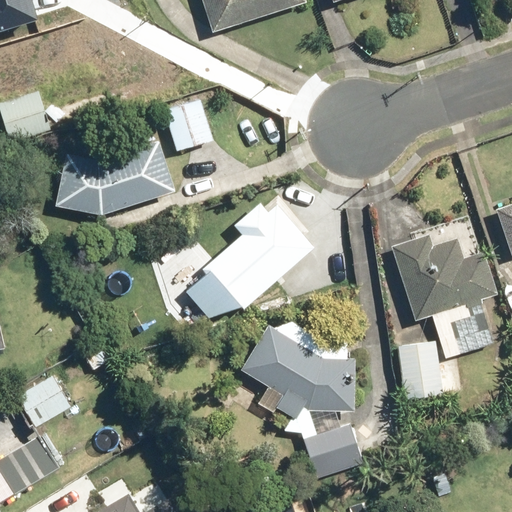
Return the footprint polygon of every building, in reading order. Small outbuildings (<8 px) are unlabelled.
[(0,0),(0,33),(39,23),(32,0),(0,0)] [(312,0),(205,0),(215,32),(313,2),(312,0)] [(43,89),(0,103),(0,107),(12,143),(56,129),(43,89)] [(207,98),(168,107),(178,149),(217,140),(207,98)] [(110,157),(67,152),(60,206),(110,212),(180,188),(162,138),(110,157)] [(244,231),(205,264),(186,289),(212,316),(244,302),(248,307),(278,280),(291,295),(339,280),(312,249),(316,246),(279,202),(269,210),(261,201),(236,222),(244,231)] [(511,202),(498,207),(511,247),(511,202)] [(464,220),(392,244),(417,319),(434,314),(448,357),(498,340),(483,296),(500,291),(485,249),(475,252),(464,220)] [(0,306),(0,349),(10,347),(0,306)] [(351,421),(342,424),(337,408),(358,408),(358,355),(352,355),(352,335),(324,334),(298,319),(282,329),(272,322),(244,366),(270,382),(259,400),(277,410),(280,405),(293,412),(285,426),(305,432),(319,476),(364,462),(351,421)] [(100,338),(82,349),(96,371),(114,360),(100,338)] [(438,338),(402,340),(406,397),(462,393),(459,360),(440,361),(438,338)] [(78,354),(63,361),(76,390),(91,384),(78,354)] [(59,369),(18,392),(36,426),(78,404),(59,369)] [(0,511),(7,511),(9,511),(3,502),(62,467),(41,432),(0,456),(0,511)] [(182,511),(170,491),(141,508),(130,489),(90,511),(182,511)]
